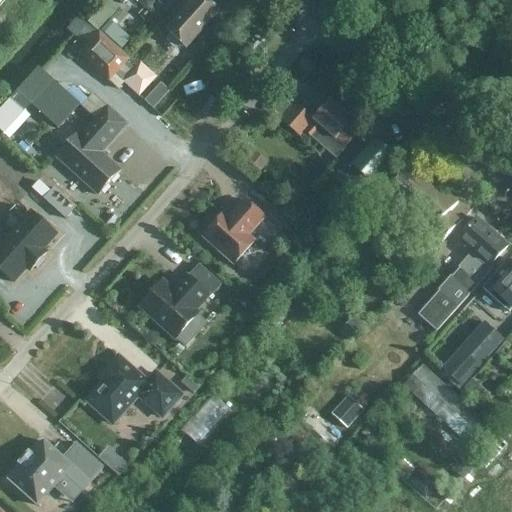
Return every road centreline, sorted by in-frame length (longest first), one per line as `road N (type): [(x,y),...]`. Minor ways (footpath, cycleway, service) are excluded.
road 1 (residential): [(0,385),(316,18)]
road 2 (residential): [(511,194),(316,18)]
